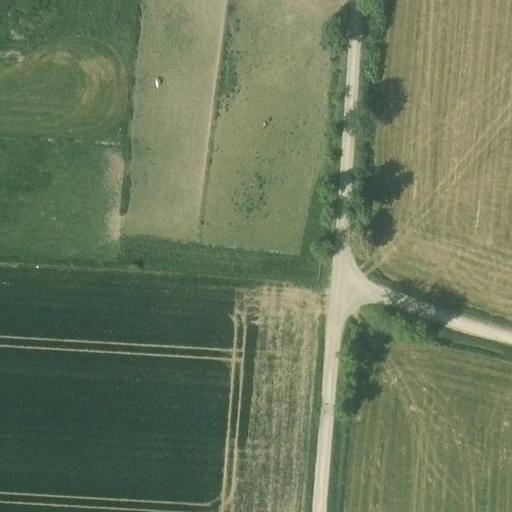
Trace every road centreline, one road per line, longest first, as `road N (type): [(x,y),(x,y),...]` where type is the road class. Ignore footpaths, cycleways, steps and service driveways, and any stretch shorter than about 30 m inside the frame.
road 1 (unclassified): [(363,0),(341,275)]
road 2 (unclassified): [(325,511),(341,275)]
road 3 (unclassified): [(341,275),(511,332)]
